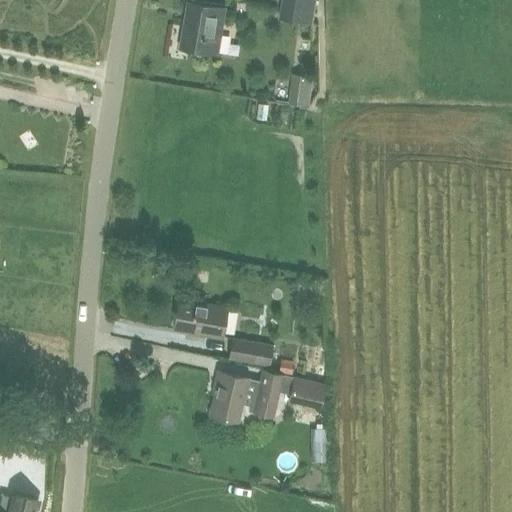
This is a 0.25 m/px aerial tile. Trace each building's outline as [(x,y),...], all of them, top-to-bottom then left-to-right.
[(309,22),(312,0),(281,0),(279,17),(309,22)] [(179,47),(214,53),(222,8),(187,2),(179,47)] [(292,77),(288,103),(308,106),(311,79),(292,77)] [(219,98),(175,90),(168,134),(193,138),(196,118),(215,121),(219,98)] [(173,329),(220,337),(225,307),(178,299),(173,329)] [(226,358),(269,365),(272,343),(230,336),(226,358)] [(279,370),(291,372),(292,362),(281,360),(279,370)] [(246,378),(246,377),(217,370),(215,381),(217,382),(209,414),(236,420),(240,402),(248,404),(247,409),(272,415),(281,374),(262,369),(259,381),(246,378)] [(324,384),(293,377),(288,400),(319,407),(324,384)] [(259,432),(275,435),(279,420),(263,416),(259,432)] [(324,455),(343,455),(343,434),(324,434),(324,455)] [(31,511),(35,500),(15,495),(10,511),(31,511)]
